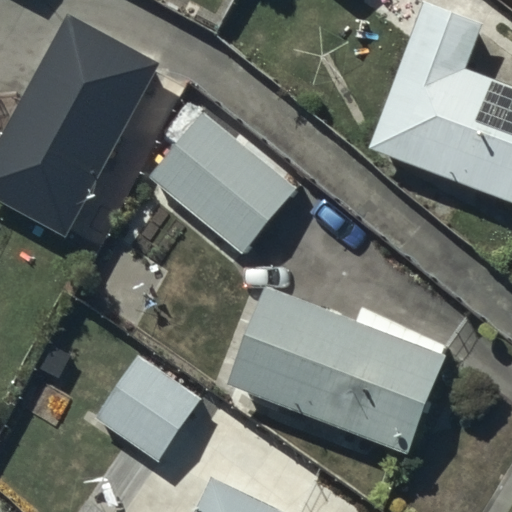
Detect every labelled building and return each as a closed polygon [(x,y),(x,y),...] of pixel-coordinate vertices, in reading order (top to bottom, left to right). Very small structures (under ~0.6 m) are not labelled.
[(492,37),(434,15),(378,162),(511,211),(511,97),(474,83),(492,37)] [(170,76),(79,26),(0,168),(0,203),(76,245),(170,76)] [(304,199),(212,123),(159,186),(250,262),(304,199)] [(455,369),(278,301),(239,402),(416,469),(455,369)] [(78,363),(59,352),(48,372),(67,383),(78,363)] [(208,409),(147,367),(103,429),(164,471),(208,409)] [(261,511),(225,494),(216,511),(261,511)]
